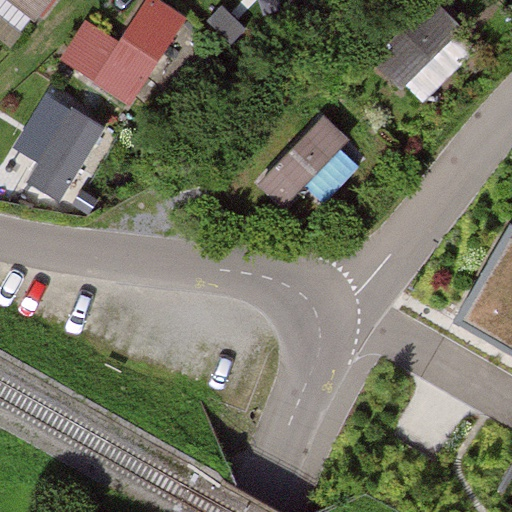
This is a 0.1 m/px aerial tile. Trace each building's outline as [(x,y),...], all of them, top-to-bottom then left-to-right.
[(25,0),(44,15),(56,0),(25,0)] [(97,9),(69,52),(139,99),(199,9),(185,0),(146,0),(127,29),(97,9)] [(429,93),(494,31),(464,0),(430,0),(383,46),(429,93)] [(0,44),(0,63),(10,54),(0,44)] [(58,84),(9,162),(68,199),(117,120),(58,84)] [(334,102),(266,169),(294,197),(317,175),(334,191),(379,147),(334,102)] [(511,366),(511,212),(500,206),(433,320),(511,366)]
